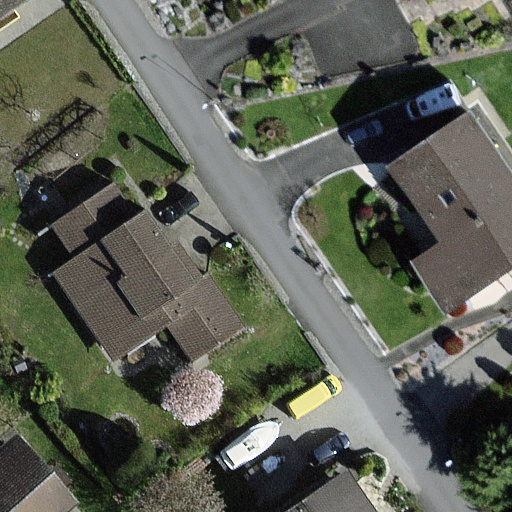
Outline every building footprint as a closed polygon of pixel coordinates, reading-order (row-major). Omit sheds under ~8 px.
[(0,0),(0,13),(19,0),(0,0)] [(511,180),(470,119),(395,169),(447,244),(419,263),(450,309),(511,267),(511,180)] [(82,260),(62,273),(116,354),(170,318),(194,354),(239,325),(207,277),(202,280),(180,247),(172,252),(147,215),(135,222),(114,190),(59,226),(82,260)] [(18,440),(0,456),(0,511),(64,511),(75,503),(18,440)] [(371,511),(368,507),(348,478),(299,511),(371,511)]
